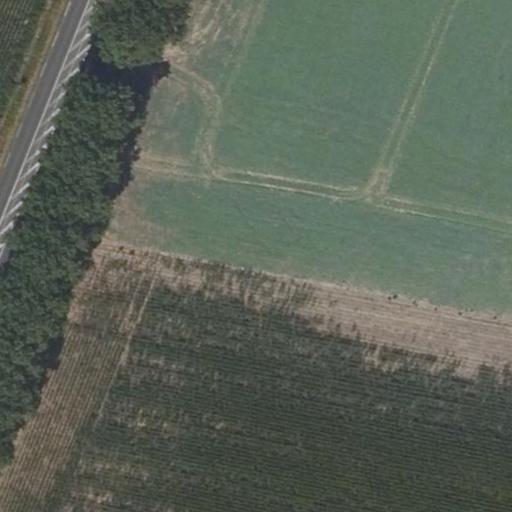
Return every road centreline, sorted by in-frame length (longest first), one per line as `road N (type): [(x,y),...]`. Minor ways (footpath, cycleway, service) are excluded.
road 1 (primary): [(0,285),(118,0)]
road 2 (primary): [(81,0),(0,208)]
